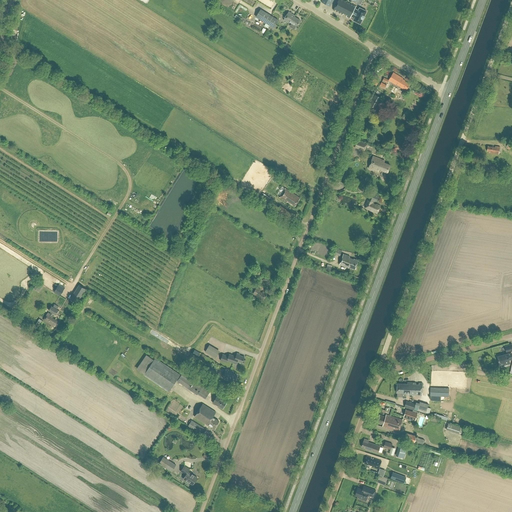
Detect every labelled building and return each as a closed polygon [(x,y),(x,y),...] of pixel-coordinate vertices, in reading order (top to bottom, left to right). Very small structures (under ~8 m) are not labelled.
[(344,14),(344,13),(347,14),(346,16),(349,18),(350,18),(350,17),(351,16),(354,18),(354,19),(353,20),(354,20),(360,23),(360,24),(360,23),(362,19),(363,19),(364,16),(366,12),(367,11),(366,11),(360,8),(359,8),(358,9),(358,10),(355,8),(356,6),(354,5),(348,3),(342,0),(338,0),(333,10),(343,15),(344,14)] [(270,25),(273,27),(278,20),(261,9),(256,17),(266,23),(270,25)] [(290,22),(292,23),(290,26),(294,29),(296,26),(300,20),(294,17),(295,16),(288,12),(283,20),(289,23),(290,22)] [(410,84),(400,79),(401,77),(393,72),(389,80),(384,77),(382,80),(387,83),(389,80),(406,90),(410,84)] [(374,94),(369,105),(375,108),(381,98),(374,94)] [(407,109),(415,113),(419,104),(411,100),(407,109)] [(406,118),(401,121),(404,127),(410,124),(406,118)] [(357,140),(354,148),(364,151),(367,144),(357,140)] [(489,153),(499,154),(500,147),(495,146),(495,147),(488,146),(487,151),(489,151),(489,153)] [(379,170),(387,173),(390,165),(384,162),(385,161),(373,156),(368,168),(378,172),(379,170)] [(346,186),(348,181),(341,178),(339,183),(346,186)] [(287,201),(295,206),(300,198),(285,188),(279,197),(286,202),(287,201)] [(365,204),(367,205),(365,208),(377,213),(380,206),(372,202),(373,199),(377,201),(380,195),(371,191),(368,198),(369,198),(368,200),(367,200),(365,204)] [(263,193),(259,199),(262,201),(264,198),(267,200),(268,201),(270,198),(263,193)] [(279,207),(277,209),(289,218),(292,214),(280,205),(279,207)] [(334,253),(340,256),(342,250),(336,248),(334,253)] [(349,266),(355,268),(358,260),(350,257),(350,256),(343,253),(339,264),(349,268),(349,266)] [(264,276),(262,279),(265,280),(264,281),(270,285),(271,283),(270,282),(271,280),(264,276)] [(38,282),(34,289),(38,291),(42,285),(38,282)] [(59,284),(55,290),(54,292),(60,295),(65,288),(59,284)] [(257,287),(252,294),(257,297),(258,297),(259,297),(258,298),(262,300),(263,300),(266,295),(264,294),(265,292),(263,291),(262,292),(260,291),(261,289),(257,287)] [(57,326),(59,322),(52,317),(53,316),(52,315),(53,312),(56,314),(58,310),(56,308),(57,306),(55,305),(54,307),(51,306),(49,310),(51,311),(50,314),(48,312),(43,320),(49,323),(54,326),(55,325),(57,326)] [(502,364),(504,370),(509,369),(507,363),(510,362),(509,359),(511,358),(511,354),(511,353),(510,353),(510,351),(511,350),(511,344),(505,346),(507,354),(499,356),(497,357),(499,365),(502,364)] [(209,345),(205,352),(215,358),(220,351),(209,345)] [(244,357),(239,355),(240,354),(237,353),(236,356),(229,354),(228,356),(223,354),(220,360),(226,362),(227,361),(236,364),(237,361),(242,363),(244,357)] [(181,375),(155,357),(144,374),(144,375),(169,392),(181,375)] [(230,378),(235,381),(237,375),(233,373),(233,372),(226,369),(222,376),(230,379),(230,378)] [(202,387),(182,373),(177,381),(197,395),(198,393),(205,399),(210,391),(203,386),(202,387)] [(397,383),(397,393),(403,393),(403,394),(403,396),(405,396),(405,394),(406,395),(410,395),(411,382),(407,382),(407,384),(397,383)] [(416,383),(411,382),(410,395),(422,395),(422,383),(419,383),(419,384),(416,384),(416,383)] [(430,387),(430,396),(434,396),(434,400),(440,401),(441,396),(449,396),(449,388),(430,387)] [(218,405),(222,408),(227,401),(217,395),(213,402),(218,406),(218,405)] [(419,403),(417,410),(426,413),(429,404),(420,401),(419,403)] [(211,425),(215,428),(219,421),(213,417),(216,412),(202,404),(194,416),(210,426),(211,425)] [(403,417),(415,420),(418,413),(406,409),(403,417)] [(377,422),(383,424),(383,425),(382,426),(386,427),(387,426),(389,419),(388,419),(390,415),(389,415),(386,414),(385,417),(379,415),(377,422)] [(403,419),(390,415),(388,419),(389,419),(387,426),(386,427),(399,431),(403,419)] [(187,427),(202,436),(206,429),(192,420),(187,427)] [(458,434),(459,432),(461,427),(448,423),(446,428),(446,429),(458,434)] [(404,439),(414,443),(417,436),(406,433),(404,439)] [(368,442),(369,440),(364,439),(363,441),(361,446),(366,448),(365,449),(378,453),(380,446),(368,442)] [(385,441),(383,447),(390,449),(392,443),(385,441)] [(399,444),(397,453),(400,454),(399,456),(402,458),(406,446),(399,444)] [(159,464),(172,472),(176,465),(163,456),(159,464)] [(373,459),(371,458),(366,456),(364,463),(369,465),(372,466),(371,466),(378,469),(381,461),(373,458),(373,459)] [(183,479),(193,485),(197,478),(188,472),(189,469),(184,466),(181,471),(186,474),(183,479)] [(393,472),(391,478),(404,483),(406,477),(393,472)] [(379,475),(376,482),(385,485),(387,478),(379,475)] [(358,487),(354,495),(358,497),(358,498),(366,501),(368,494),(373,496),(376,490),(363,485),(362,489),(358,487)]
